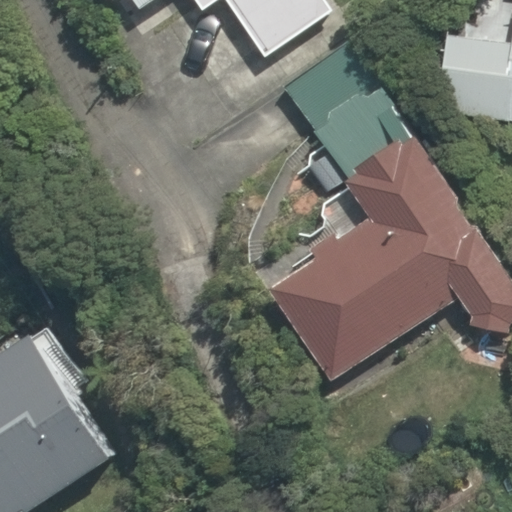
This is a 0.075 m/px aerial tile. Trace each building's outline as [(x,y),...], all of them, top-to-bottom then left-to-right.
[(133,0),(196,98),(340,6),(335,0),(133,0)] [(511,0),(448,0),(436,111),(511,119),(511,0)] [(353,28),(285,71),(334,149),(402,106),(353,28)] [(380,210),(264,286),(325,380),(453,296),(481,339),(511,319),(511,273),(413,122),(349,163),(380,210)] [(40,320),(0,345),(0,511),(10,511),(119,443),(40,320)]
